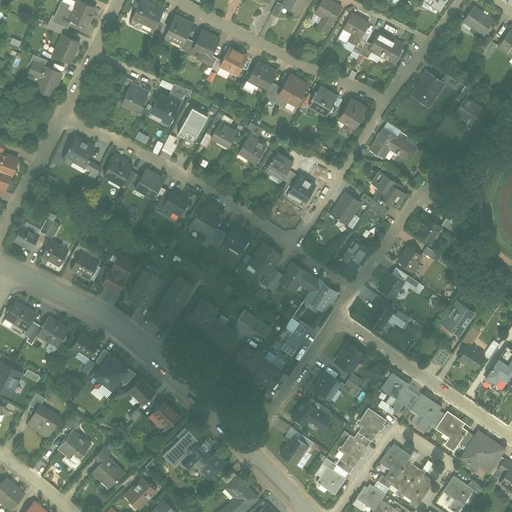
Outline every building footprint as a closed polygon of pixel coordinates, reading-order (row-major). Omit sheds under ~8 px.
[(85,26),(95,6),(83,0),(74,0),(72,6),(61,1),(51,20),(67,28),(71,20),(85,26)] [(153,28),(162,6),(147,0),(134,0),(128,18),(153,28)] [(303,0),(283,0),(281,5),(296,13),(303,0)] [(335,0),(318,0),(313,12),(322,16),(317,27),(328,32),(333,21),(335,22),(344,4),(335,0)] [(440,12),(446,0),(424,0),(423,2),(440,12)] [(495,20),(474,6),(463,23),(484,37),(495,20)] [(370,23),(351,12),(342,28),(351,33),(347,41),(354,45),(359,37),(362,38),(370,23)] [(191,28),(168,19),(160,37),(184,46),(191,28)] [(377,29),(366,49),(394,64),(405,44),(377,29)] [(511,30),(510,30),(498,49),(511,57),(511,30)] [(71,65),(82,42),(62,33),(52,56),(71,65)] [(210,58),(217,44),(195,34),(188,49),(210,58)] [(490,41),(479,52),(484,56),(495,45),(490,41)] [(236,76),(246,57),(226,47),(216,67),(236,76)] [(355,58),(357,52),(351,50),(349,55),(355,58)] [(52,100),(63,75),(45,67),(47,62),(33,56),(29,66),(32,67),(28,76),(37,80),(33,91),(52,100)] [(266,91),(274,76),(255,66),(247,80),(266,91)] [(447,81),(427,69),(411,94),(431,107),(447,81)] [(309,82),(290,72),(277,95),(296,105),(309,82)] [(170,89),(172,84),(160,79),(158,85),(170,89)] [(245,80),(241,88),(250,92),(254,84),(245,80)] [(120,103),(139,112),(149,90),(131,81),(120,103)] [(320,85),(309,105),(327,114),(338,95),(320,85)] [(149,113),(170,123),(180,103),(159,93),(149,113)] [(486,106),(466,94),(455,111),(475,123),(486,106)] [(351,97),(339,117),(355,127),(367,107),(351,97)] [(196,137),(208,115),(193,107),(179,134),(185,137),(188,132),(196,137)] [(210,137),(226,147),(238,128),(221,119),(210,137)] [(385,158),(390,150),(409,162),(417,147),(383,126),(369,149),(385,158)] [(171,154),(177,137),(166,133),(160,150),(171,154)] [(239,151),(257,162),(268,144),(250,133),(239,151)] [(82,168),(95,145),(74,134),(61,157),(82,168)] [(151,151),(157,153),(161,142),(155,140),(151,151)] [(0,188),(6,191),(10,176),(14,177),(20,157),(2,152),(5,143),(0,141),(0,188)] [(282,178),(293,160),(277,150),(266,167),(282,178)] [(104,172),(121,184),(134,162),(116,152),(104,172)] [(134,185),(153,196),(165,176),(146,165),(134,185)] [(402,181),(380,167),(370,182),(380,189),(376,195),(397,208),(408,191),(399,185),(402,181)] [(306,200),(317,183),(300,173),(289,190),(306,200)] [(173,210),(181,215),(190,197),(172,187),(169,191),(165,189),(154,208),(169,216),(173,210)] [(345,190),(330,213),(347,225),(363,201),(345,190)] [(201,206),(189,225),(207,236),(203,242),(209,247),(212,242),(218,246),(222,240),(227,232),(215,224),(219,217),(201,206)] [(428,216),(418,231),(432,239),(441,225),(428,216)] [(24,221),(15,240),(31,249),(41,230),(24,221)] [(239,252),(250,235),(233,223),(227,232),(222,240),(239,252)] [(370,247),(354,236),(334,266),(350,277),(370,247)] [(51,238),(42,255),(61,265),(70,248),(51,238)] [(267,274),(282,252),(264,240),(249,261),(267,274)] [(409,244),(400,257),(412,266),(422,254),(409,244)] [(422,251),(435,260),(439,254),(426,245),(422,251)] [(81,248),(70,268),(89,278),(100,258),(81,248)] [(135,258),(119,250),(111,267),(126,275),(135,258)] [(301,284),(309,290),(318,276),(293,259),(279,280),(296,291),(301,284)] [(143,266),(129,295),(146,304),(161,274),(143,266)] [(126,275),(111,267),(103,284),(118,291),(126,275)] [(391,274),(380,289),(393,298),(404,283),(391,274)] [(179,275),(155,311),(170,320),(194,284),(179,275)] [(311,302),(323,310),(330,300),(333,302),(340,292),(324,282),(311,302)] [(187,320),(226,348),(239,330),(215,314),(220,307),(203,296),(187,320)] [(38,310),(16,297),(5,317),(25,329),(23,332),(28,335),(36,321),(33,319),(38,310)] [(378,301),(365,319),(379,329),(393,311),(378,301)] [(441,323),(458,334),(473,312),(456,301),(441,323)] [(237,318),(263,338),(271,328),(244,308),(237,318)] [(42,324),(36,321),(28,335),(26,338),(32,342),(37,333),(58,345),(69,325),(48,312),(42,324)] [(291,353),(310,326),(300,319),(280,346),(291,353)] [(99,339),(83,328),(71,347),(87,357),(99,339)] [(348,339),(335,360),(351,370),(364,349),(348,339)] [(486,350),(468,340),(458,358),(475,368),(486,350)] [(245,341),(232,358),(251,372),(264,355),(245,341)] [(511,372),(511,345),(506,341),(486,372),(495,379),(499,373),(508,379),(511,372)] [(439,345),(430,361),(442,368),(451,352),(439,345)] [(264,355),(251,372),(270,386),(283,369),(264,355)] [(127,370),(110,357),(97,374),(94,372),(90,377),(92,378),(90,381),(107,395),(127,370)] [(2,359),(0,362),(0,389),(9,394),(22,370),(2,359)] [(86,373),(92,361),(86,359),(81,371),(86,373)] [(23,375),(37,380),(39,374),(25,369),(23,375)] [(325,371),(315,386),(330,397),(341,382),(325,371)] [(409,384),(390,371),(379,387),(392,396),(386,405),(398,413),(404,404),(411,408),(419,396),(407,388),(409,384)] [(343,384),(348,387),(346,391),(352,395),(362,379),(350,372),(343,384)] [(157,389),(142,374),(127,390),(142,404),(157,389)] [(421,392),(419,396),(411,408),(409,411),(415,415),(411,422),(425,431),(429,425),(435,428),(445,413),(439,409),(441,406),(421,392)] [(304,396),(292,415),(307,424),(311,419),(323,427),(332,413),(304,396)] [(180,412),(165,398),(150,413),(166,428),(180,412)] [(26,423),(48,436),(62,414),(40,401),(26,423)] [(357,432),(370,441),(378,429),(380,431),(385,425),(382,423),(385,419),(367,407),(362,415),(359,419),(357,418),(355,422),(361,426),(357,432)] [(127,415),(132,420),(139,413),(135,408),(127,415)] [(446,411),(445,413),(435,428),(448,437),(443,445),(453,451),(459,443),(466,432),(467,430),(461,427),(464,422),(446,411)] [(57,446),(77,460),(92,440),(73,425),(57,446)] [(188,428),(162,453),(175,466),(182,459),(189,466),(194,461),(209,477),(226,460),(202,435),(199,439),(188,428)] [(466,432),(459,443),(465,447),(458,458),(475,470),(478,466),(489,474),(506,449),(477,430),(472,437),(466,432)] [(344,454),(332,471),(344,479),(360,457),(362,459),(367,453),(364,451),(370,441),(357,432),(354,437),(350,434),(341,446),(339,445),(337,449),(344,454)] [(281,454),(294,464),(306,447),(293,437),(281,454)] [(392,483),(407,461),(411,455),(393,443),(379,463),(389,470),(384,477),(392,483)] [(91,470),(109,486),(125,469),(109,453),(111,450),(104,444),(94,456),(99,461),(91,470)] [(389,489),(416,507),(433,482),(423,475),(426,471),(421,468),(420,470),(407,461),(392,483),(389,489)] [(497,483),(511,492),(511,466),(509,465),(497,483)] [(326,466),(315,482),(333,495),(344,479),(332,471),(326,466)] [(245,511),(261,496),(238,472),(224,485),(234,494),(217,510),(219,511),(245,511)] [(6,474),(0,481),(0,499),(10,508),(25,490),(6,474)] [(124,493),(138,508),(157,488),(143,474),(124,493)] [(458,511),(474,488),(453,475),(442,492),(454,500),(450,507),(457,511),(458,511)] [(364,485),(355,498),(374,511),(382,500),(386,495),(371,484),(369,488),(364,485)] [(176,511),(177,511),(163,497),(148,511),(176,511)] [(51,511),(35,498),(22,511),(51,511)] [(399,511),(382,500),(374,511),(373,511),(399,511)] [(277,511),(267,502),(256,511),(277,511)]
